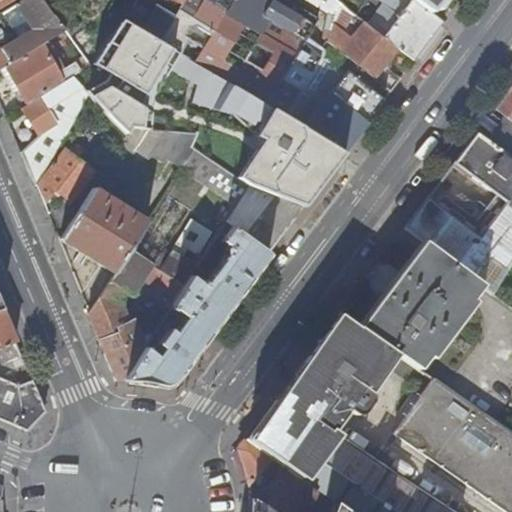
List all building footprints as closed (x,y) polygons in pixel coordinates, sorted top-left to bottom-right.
[(0,0),(0,8),(14,0),(0,0)] [(17,39),(0,48),(0,69),(6,66),(11,64),(49,42),(69,31),(64,25),(60,20),(45,1),(44,0),(22,0),(21,1),(19,2),(22,5),(38,27),(17,39)] [(59,0),(46,0),(45,1),(60,20),(64,25),(69,31),(87,57),(92,64),(93,65),(99,56),(59,0)] [(322,38),(327,41),(336,6),(340,1),(339,0),(136,0),(123,20),(251,97),(316,136),(344,153),(386,99),(348,70),(327,55),(317,48),(306,41),(318,19),(287,0),(309,0),(328,11),(322,38)] [(412,0),(410,0),(383,37),(399,49),(414,61),(443,23),(431,15),(412,0)] [(441,2),(442,0),(412,0),(431,15),(441,2)] [(384,67),(399,49),(383,37),(340,1),(336,6),(327,41),(331,43),(358,66),(391,92),(400,79),(384,67)] [(4,17),(17,39),(38,27),(22,5),(4,17)] [(243,113),(251,97),(123,20),(99,56),(93,65),(92,64),(73,76),(89,93),(127,133),(131,126),(154,130),(197,134),(190,148),(194,148),(213,161),(223,146),(225,144),(221,141),(219,144),(200,132),(219,99),(243,113)] [(64,70),(87,57),(69,31),(49,42),(64,70)] [(12,94),(20,109),(23,108),(73,76),(92,64),(87,57),(64,70),(49,42),(11,64),(6,66),(19,90),(12,94)] [(0,69),(0,72),(12,94),(19,90),(6,66),(0,69)] [(23,108),(40,135),(57,124),(49,111),(72,95),(81,106),(89,93),(73,76),(23,108)] [(511,87),(496,109),(508,118),(490,143),(511,158),(511,87)] [(49,111),(57,124),(64,136),(81,106),(72,95),(49,111)] [(225,144),(223,146),(238,151),(288,174),(316,136),(251,97),(243,113),(219,99),(200,132),(219,144),(221,141),(225,144)] [(64,136),(57,124),(40,135),(21,152),(35,187),(64,136)] [(166,158),(182,167),(185,163),(194,148),(190,148),(197,134),(154,130),(131,126),(127,133),(119,146),(132,154),(135,150),(148,158),(151,154),(163,162),(166,158)] [(406,228),(429,245),(483,286),(492,293),(511,260),(511,158),(490,143),(476,134),(406,228)] [(316,136),(288,174),(287,176),(313,195),(344,153),(316,136)] [(238,151),(223,146),(213,161),(219,165),(248,186),(303,208),(313,195),(287,176),(288,174),(238,151)] [(95,172),(66,148),(42,178),(71,202),(95,172)] [(185,163),(189,165),(210,180),(219,165),(213,161),(194,148),(185,163)] [(162,254),(207,184),(210,180),(189,165),(142,240),(162,254)] [(227,198),(236,204),(248,186),(219,165),(210,180),(207,184),(227,198)] [(236,204),(225,223),(232,228),(268,255),(303,208),(248,186),(236,204)] [(147,222),(93,189),(76,218),(62,241),(114,274),(129,251),(134,243),(147,222)] [(211,221),(221,228),(225,223),(236,204),(227,198),(211,221)] [(171,254),(190,265),(213,229),(195,217),(171,254)] [(199,274),(194,271),(176,300),(171,308),(179,314),(173,324),(169,320),(165,326),(169,329),(158,344),(151,339),(124,381),(136,382),(147,384),(159,386),(168,383),(174,381),(197,350),(246,285),(268,255),(232,228),(222,242),(228,247),(226,250),(226,256),(207,283),(201,284),(196,280),(199,274)] [(150,254),(134,243),(129,251),(153,267),(157,260),(150,254)] [(420,370),(483,286),(429,245),(407,275),(403,272),(385,296),(388,298),(363,331),(394,352),(420,370)] [(142,285),(144,281),(152,268),(153,267),(129,251),(114,274),(88,315),(99,341),(120,334),(118,329),(129,324),(129,323),(121,302),(127,293),(133,297),(141,285),(142,285)] [(196,268),(190,265),(171,254),(171,253),(159,272),(150,285),(144,281),(142,285),(143,286),(129,323),(129,324),(118,329),(120,334),(99,341),(116,381),(124,381),(151,339),(154,335),(171,308),(176,300),(194,271),(196,268)] [(159,272),(152,268),(144,281),(150,285),(159,272)] [(121,302),(129,323),(143,286),(142,285),(141,285),(133,297),(127,293),(121,302)] [(179,314),(171,308),(154,335),(151,339),(158,344),(169,329),(165,326),(169,320),(173,324),(179,314)] [(0,347),(15,341),(2,309),(0,310),(0,347)] [(367,390),(394,352),(363,331),(340,315),(287,385),(279,396),(245,440),(300,480),(334,432),(348,411),(360,419),(376,397),(367,390)] [(0,366),(22,356),(15,341),(0,347),(0,366)] [(32,382),(22,356),(0,366),(0,379),(18,388),(32,382)] [(410,380),(417,370),(396,356),(389,366),(410,380)] [(18,388),(0,379),(0,419),(27,431),(35,423),(45,412),(32,382),(18,388)] [(511,511),(511,434),(432,379),(393,434),(503,511),(511,511)] [(333,502),(346,511),(453,511),(334,432),(300,480),(316,490),(333,502)] [(279,474),(266,508),(272,511),(328,511),(333,502),(316,490),(300,480),(245,440),(238,449),(243,459),(246,468),(249,479),(249,482),(252,482),(263,469),(271,473),(279,474)] [(262,498),(251,489),(251,493),(252,497),(259,502),(262,498)] [(346,511),(333,502),(328,511),(272,511),(266,508),(259,502),(252,497),(252,501),(252,509),(251,511),(346,511)]
